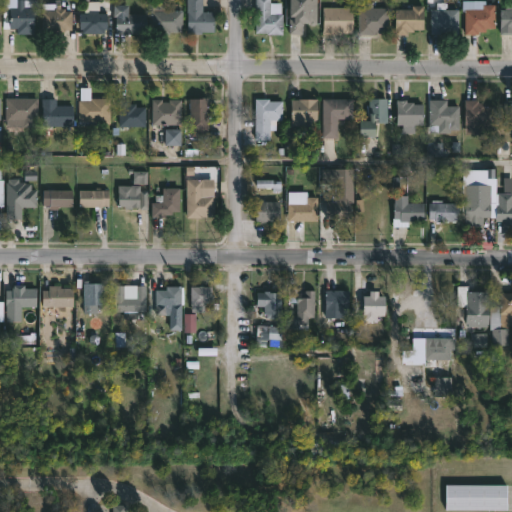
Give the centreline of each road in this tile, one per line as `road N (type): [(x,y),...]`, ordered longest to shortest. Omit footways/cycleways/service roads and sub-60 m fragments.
road 1 (residential): [(511,67),(0,65)]
road 2 (residential): [(511,257),(0,256)]
road 3 (residential): [(237,0),(231,376)]
